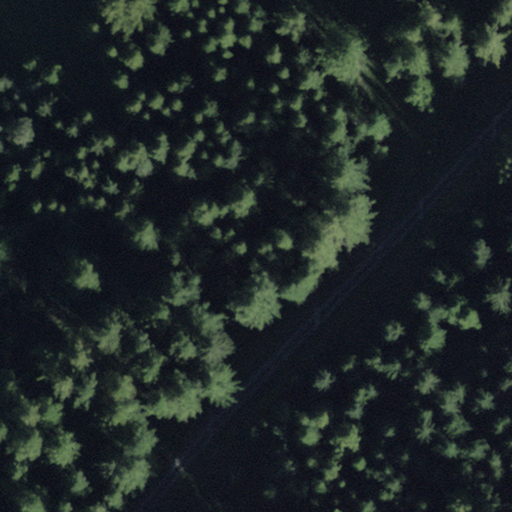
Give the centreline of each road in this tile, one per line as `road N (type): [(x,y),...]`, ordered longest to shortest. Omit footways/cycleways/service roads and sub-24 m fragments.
road 1 (track): [(139,511),(401,227)]
road 2 (track): [(511,104),(401,227)]
